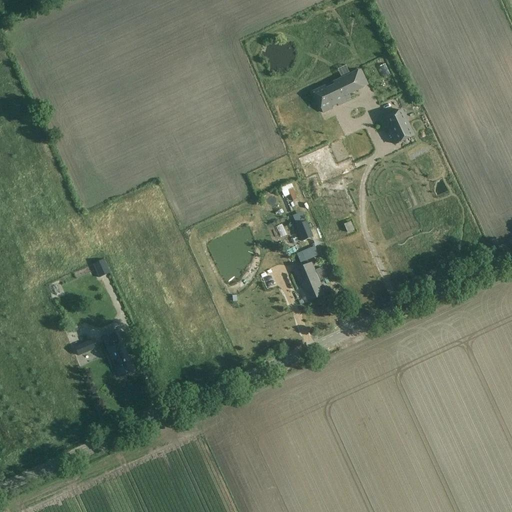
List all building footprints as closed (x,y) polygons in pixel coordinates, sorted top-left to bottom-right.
[(334,85),(330,86),(326,88),(325,88),(324,86),(312,91),(322,112),(332,108),(331,106),(337,103),(337,105),(351,99),(348,93),(367,85),(360,69),(349,74),(351,78),(343,82),(341,78),(333,82),(334,85)] [(414,136),(402,110),(379,121),(384,129),(387,128),(395,144),(414,136)] [(318,183),(302,138),(285,144),(301,189),(318,183)] [(327,163),(321,165),(324,173),(330,171),(327,163)] [(248,174),(252,192),(286,184),(282,166),(248,174)] [(320,242),(336,237),(324,198),(308,203),(320,242)] [(282,237),(296,231),(290,217),(276,224),(282,237)] [(302,242),(313,237),(306,221),(296,226),(299,235),(302,242)] [(347,234),(354,231),(350,222),(344,225),(347,234)] [(308,250),(296,256),(300,265),(312,259),(308,250)] [(101,277),(109,273),(104,262),(96,265),(101,277)] [(294,270),(302,287),(304,286),(310,300),(323,295),(320,286),(322,286),(320,282),(320,281),(320,280),(329,276),(326,270),(317,274),(312,262),(301,267),(300,268),(294,270)] [(85,295),(96,289),(90,278),(79,284),(85,295)] [(100,310),(87,314),(92,332),(101,329),(105,341),(118,336),(107,301),(98,304),(100,310)] [(96,339),(75,348),(71,349),(75,358),(79,357),(99,348),(96,339)] [(129,362),(127,356),(129,355),(123,340),(108,347),(119,375),(134,369),(131,361),(129,362)] [(34,473),(50,465),(46,458),(30,466),(34,473)]
